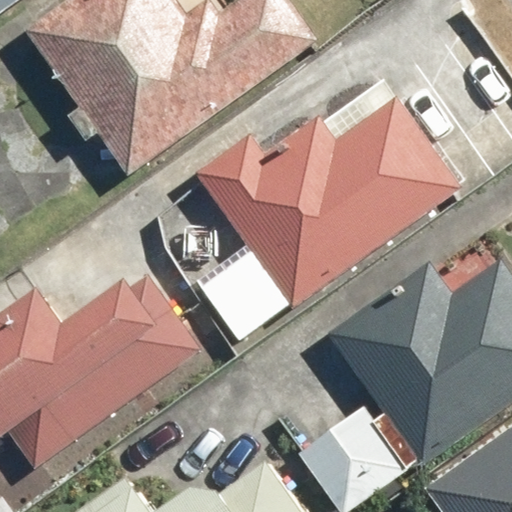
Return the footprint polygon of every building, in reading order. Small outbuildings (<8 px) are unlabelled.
[(0,0),(0,17),(23,0),(0,0)] [(138,169),(325,39),(297,0),(229,0),(222,6),(217,0),(80,0),(39,28),(138,169)] [(243,340),(470,190),(393,74),(271,155),(257,134),(204,169),(260,254),(208,288),(243,340)] [(446,268),(333,340),(375,404),(308,447),(349,511),(354,511),(511,411),(511,258),(510,256),(459,289),(446,268)] [(77,320),(53,287),(0,325),(0,446),(18,433),(44,467),(208,345),(149,267),(77,320)] [(511,511),(511,434),(437,490),(453,511),(511,511)] [(312,511),(275,462),(237,486),(204,486),(167,511),(140,474),(86,511),(312,511)]
